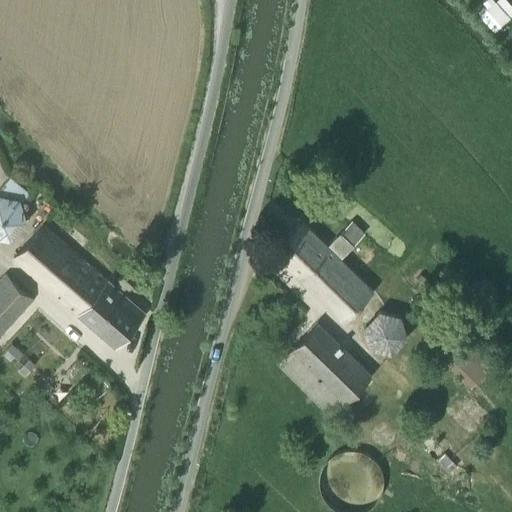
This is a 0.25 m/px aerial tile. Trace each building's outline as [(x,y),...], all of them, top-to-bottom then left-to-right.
[(0,192),(0,236),(9,239),(26,220),(19,197),(0,192)] [(301,219),(272,248),(342,318),(371,289),(339,257),(363,233),(350,220),(326,244),(301,219)] [(114,345),(144,311),(121,291),(126,286),(128,288),(138,276),(127,267),(117,278),(119,280),(115,285),(107,278),(106,279),(41,223),(12,256),(77,312),(76,313),(114,345)] [(0,332),(33,297),(5,272),(0,277),(0,332)] [(391,353),(407,337),(401,314),(379,310),(363,326),(369,347),(391,353)] [(331,415),(371,374),(316,320),(276,361),(331,415)] [(380,488),(381,481),(380,475),(379,469),(375,463),(371,459),(367,455),(361,452),(355,451),(350,450),(346,451),(338,453),(332,456),(328,460),(324,465),(322,469),(321,475),(320,481),(321,488),(322,492),(325,497),(328,502),(333,505),(338,508),(345,511),(350,511),(356,511),(361,509),(366,507),(371,503),(375,499),(379,492),(380,488)]
